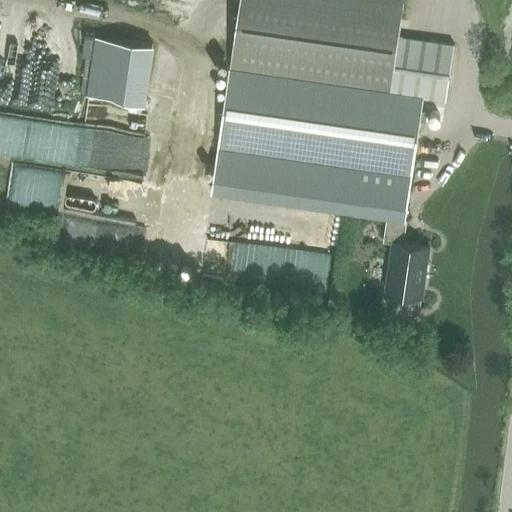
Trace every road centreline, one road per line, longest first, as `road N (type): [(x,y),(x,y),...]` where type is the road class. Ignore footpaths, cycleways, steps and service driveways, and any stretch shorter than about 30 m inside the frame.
road 1 (track): [(39,0),(184,40),(193,39),(211,0)]
road 2 (track): [(455,0),(470,21),(465,123),(511,132)]
